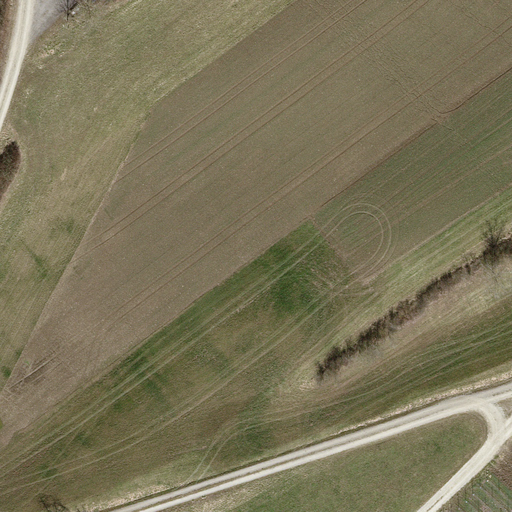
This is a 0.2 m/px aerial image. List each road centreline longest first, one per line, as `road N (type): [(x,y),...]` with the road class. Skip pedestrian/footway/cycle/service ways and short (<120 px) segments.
road 1 (track): [(134,511),(511,388)]
road 2 (track): [(426,511),(511,428)]
